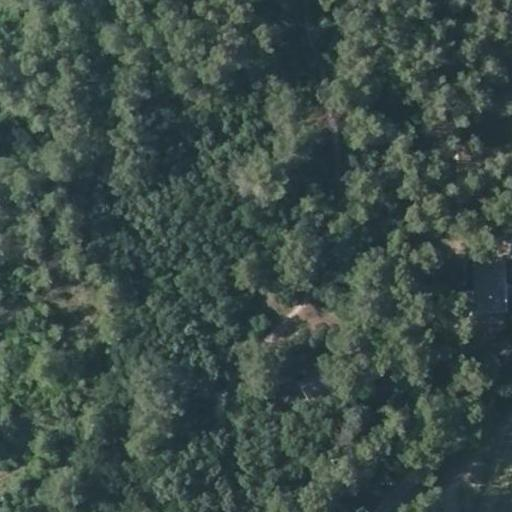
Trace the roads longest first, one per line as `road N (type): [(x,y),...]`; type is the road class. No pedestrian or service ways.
road 1 (track): [(303,0),(346,216),(341,242),(304,306),(226,385),(221,418),(239,462),(240,511)]
road 2 (track): [(381,511),(511,361)]
